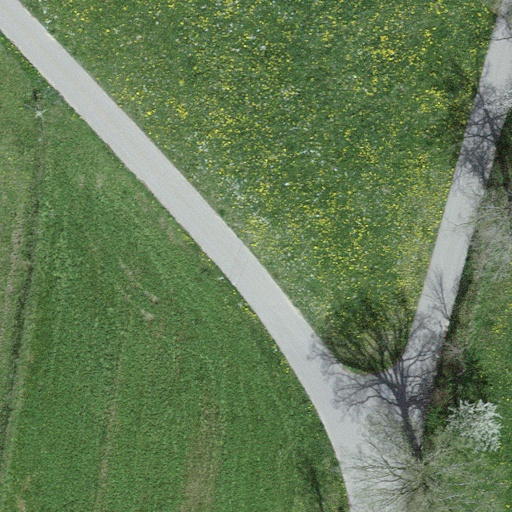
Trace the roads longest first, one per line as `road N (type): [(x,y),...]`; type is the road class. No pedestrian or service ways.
road 1 (unclassified): [(0,16),(300,360),(344,430),(368,511)]
road 2 (unclassified): [(371,511),(511,17)]
